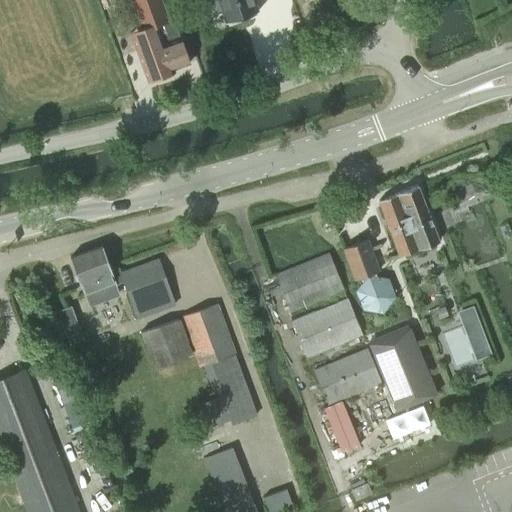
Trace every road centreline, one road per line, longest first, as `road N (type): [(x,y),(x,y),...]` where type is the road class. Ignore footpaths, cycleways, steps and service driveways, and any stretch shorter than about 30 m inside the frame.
road 1 (tertiary): [(0,231),(44,215),(114,206),(422,110)]
road 2 (unclassified): [(0,157),(197,112),(389,45)]
road 3 (unclassified): [(153,220),(435,145),(422,110)]
